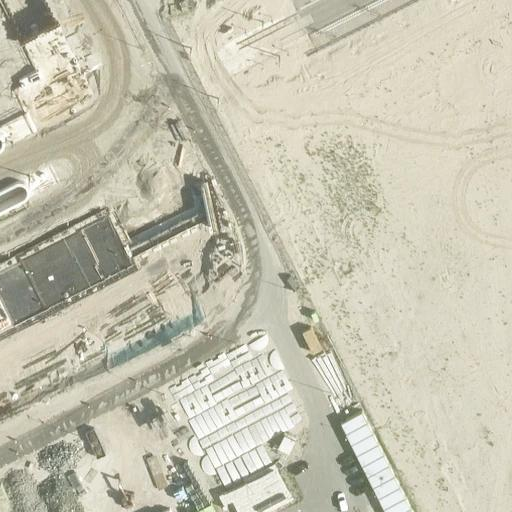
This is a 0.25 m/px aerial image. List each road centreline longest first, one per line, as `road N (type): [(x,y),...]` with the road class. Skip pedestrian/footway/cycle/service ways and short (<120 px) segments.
road 1 (tertiary): [(0,233),(457,0)]
road 2 (tertiary): [(253,0),(0,124)]
